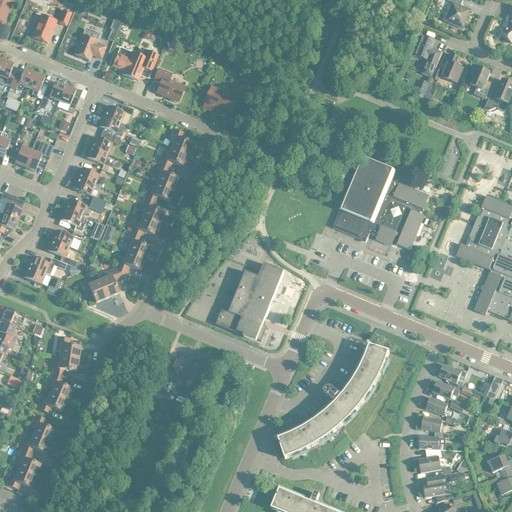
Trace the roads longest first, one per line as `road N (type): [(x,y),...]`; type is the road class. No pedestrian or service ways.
road 1 (residential): [(141,313),(207,131),(99,87)]
road 2 (residential): [(35,511),(113,334),(141,313)]
road 3 (unclassified): [(437,338),(322,293),(284,369)]
road 4 (residential): [(413,511),(405,424),(437,338)]
road 5 (unclassified): [(284,369),(141,313)]
road 6 (unknown): [(380,313),(389,279),(352,260),(338,265),(322,293)]
